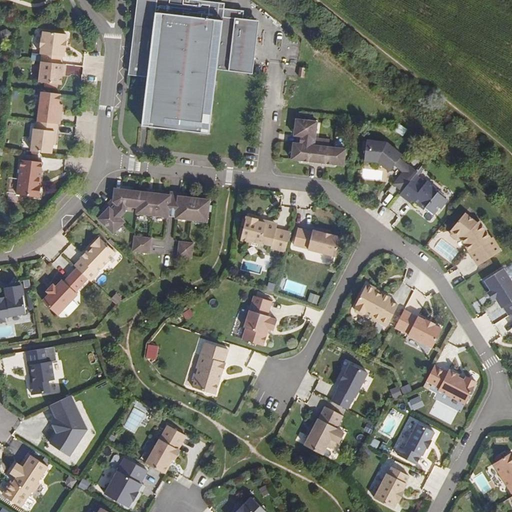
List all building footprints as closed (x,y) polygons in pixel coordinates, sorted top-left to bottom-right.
[(149,124),(217,131),(227,31),(236,31),(233,69),(257,72),(262,19),(244,17),(245,6),(188,0),(187,0),(142,0),(139,30),(148,30),(148,38),(157,39),(149,124)] [(66,34),(43,31),(42,38),(41,47),(40,54),(42,54),(41,61),(61,64),(62,56),(64,57),(65,50),(66,50),(67,41),(66,41),(66,34)] [(61,64),(41,61),(39,82),(61,84),(62,76),(63,72),(65,73),(66,65),(61,64)] [(61,94),(42,92),(38,122),(58,124),(60,124),(62,111),(59,110),(60,104),(61,94)] [(317,122),(296,119),(294,135),(301,136),(300,145),(293,144),(292,159),(344,165),(346,149),(315,145),(317,122)] [(56,139),(58,124),(38,122),(37,121),(36,129),(34,129),(31,151),(52,153),(53,145),(53,139),(56,139)] [(386,143),(367,140),(365,161),(379,162),(390,171),(394,165),(403,172),(394,184),(402,191),(415,175),(418,171),(409,165),(408,165),(400,158),(401,156),(386,143)] [(43,162),(21,160),(17,194),(39,197),(41,185),(39,185),(40,178),(41,178),(43,162)] [(382,170),(365,169),(364,178),(382,179),(382,170)] [(415,175),(402,191),(400,194),(410,203),(412,200),(424,209),(426,208),(434,214),(439,207),(441,208),(448,200),(438,192),(439,191),(427,181),(426,183),(415,175)] [(168,217),(171,195),(115,188),(98,219),(113,234),(125,222),(120,217),(125,212),(126,206),(137,207),(137,213),(168,217)] [(178,196),(176,217),(191,219),(191,220),(208,222),(210,200),(178,196)] [(457,237),(476,267),(499,252),(489,240),(491,239),(478,222),(475,224),(473,221),(462,212),(448,230),(449,230),(448,234),(454,238),(457,237)] [(271,248),(286,252),(290,233),(276,229),(277,226),(275,223),(269,222),(266,223),(258,221),(258,219),(247,216),(241,240),(249,242),(249,244),(260,247),(261,243),(272,246),(271,248)] [(298,228),(294,246),(308,249),(308,250),(336,257),(341,237),(313,230),(312,232),(298,228)] [(152,238),(134,236),(133,252),(150,253),(152,238)] [(451,262),(459,251),(442,238),(434,249),(451,262)] [(99,275),(118,255),(101,240),(93,248),(95,250),(91,254),(89,253),(82,260),(83,261),(77,268),(88,279),(93,283),(100,276),(99,275)] [(179,241),(178,257),(192,259),(194,243),(179,241)] [(75,292),(88,279),(77,268),(64,282),(63,280),(56,287),(53,285),(47,292),(50,294),(43,301),(58,315),(77,295),(75,292)] [(511,281),(504,270),(484,283),(490,292),(487,294),(492,302),(495,300),(501,310),(504,308),(510,316),(511,315),(511,281)] [(387,326),(399,305),(390,301),(391,297),(382,293),(381,295),(375,291),(377,288),(367,284),(355,307),(356,307),(355,309),(356,312),(362,315),(365,314),(366,312),(372,316),(373,319),(387,326)] [(6,297),(0,297),(0,323),(4,322),(4,317),(26,313),(21,285),(10,287),(11,291),(5,292),(6,297)] [(311,292),(308,301),(318,304),(321,295),(311,292)] [(256,297),(246,329),(248,329),(244,340),(264,347),(268,335),(266,335),(268,329),(275,332),(278,322),(271,319),(272,318),(269,317),(273,303),(256,297)] [(187,319),(195,316),(192,308),(184,312),(187,319)] [(418,315),(405,308),(395,328),(407,334),(407,335),(432,348),(443,327),(435,323),(436,322),(426,317),(426,318),(418,314),(418,315)] [(228,350),(205,342),(197,368),(199,369),(197,372),(195,373),(193,380),(194,382),(193,386),(216,394),(226,363),(224,363),(228,350)] [(149,344),(147,358),(158,360),(160,345),(149,344)] [(44,348),(26,351),(28,365),(31,364),(34,383),(31,383),(30,383),(32,395),(51,392),(49,381),(55,379),(52,361),(47,362),(44,348)] [(248,367),(260,371),(266,356),(254,351),(248,367)] [(368,373),(350,364),(346,373),(345,372),(341,380),(342,380),(338,389),(332,401),(347,410),(354,397),(355,398),(368,373)] [(435,366),(427,381),(440,388),(439,390),(465,404),(477,382),(466,377),(465,381),(458,377),(459,376),(449,370),(448,372),(435,366)] [(405,394),(413,390),(410,383),(402,387),(405,394)] [(394,397),(403,395),(401,387),(392,389),(394,397)] [(89,427),(72,392),(51,404),(58,419),(55,421),(56,429),(50,441),(70,456),(89,427)] [(412,408),(418,406),(416,397),(409,399),(412,408)] [(343,416),(325,407),(319,419),(318,418),(313,429),(314,430),(311,434),(310,434),(304,445),(323,455),(327,446),(331,448),(336,446),(339,443),(344,433),(336,429),(343,416)] [(403,444),(398,455),(416,464),(422,454),(424,455),(428,447),(429,448),(433,440),(432,440),(436,432),(420,424),(408,447),(403,444)] [(168,425),(146,463),(165,474),(170,465),(169,463),(172,458),(175,460),(180,451),(179,450),(186,436),(168,425)] [(371,446),(378,448),(382,440),(374,438),(371,446)] [(115,452),(110,465),(119,468),(123,455),(115,452)] [(511,452),(493,464),(511,493),(511,452)] [(48,467),(28,454),(20,466),(17,463),(11,473),(15,476),(11,481),(8,482),(2,491),(2,495),(21,507),(31,492),(35,491),(40,484),(39,481),(48,467)] [(148,471),(125,458),(105,494),(129,507),(133,500),(134,501),(139,492),(138,491),(142,484),(141,484),(148,471)] [(377,499),(396,509),(400,502),(401,503),(406,493),(405,493),(409,485),(408,484),(411,478),(394,468),(391,475),(389,475),(377,499)] [(84,478),(80,486),(87,490),(92,482),(84,478)] [(238,511),(237,511),(266,511),(251,497),(243,505),(237,511),(238,511)] [(489,502),(482,507),(485,511),(487,511),(493,509),(489,502)]
